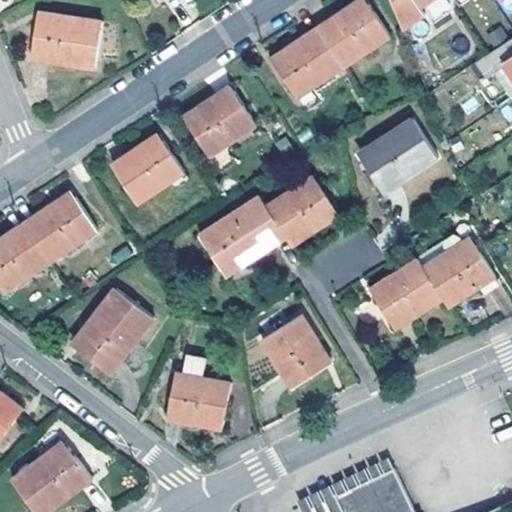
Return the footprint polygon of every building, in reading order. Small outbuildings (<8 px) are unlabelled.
[(345,17),(368,2),(367,0),(360,0),(342,12),(345,17)] [(396,0),(406,27),(427,14),(423,6),(431,0),(396,0)] [(391,35),(368,2),(345,17),(342,12),(319,27),(345,65),(391,35)] [(39,11),(38,16),(65,21),(66,15),(39,11)] [(65,21),(38,16),(31,59),(96,69),(103,21),(66,15),(65,21)] [(313,86),(345,65),(319,27),(296,43),(300,48),(277,63),(298,96),(313,86)] [(505,64),(511,75),(511,38),(477,62),(486,76),(505,64)] [(273,58),(277,63),(300,48),(296,43),(273,58)] [(258,124),(232,86),(208,101),(211,106),(188,122),(211,154),(223,170),(237,160),(226,144),(258,124)] [(313,86),(298,96),(307,109),(322,99),(313,86)] [(185,117),(188,122),(211,106),(208,101),(204,104),(185,117)] [(386,142),(363,157),(385,192),(438,158),(413,119),(384,138),(386,142)] [(139,154),(162,139),(159,134),(136,149),(139,154)] [(360,153),(363,157),(386,142),(384,138),(360,153)] [(185,172),(162,139),(139,154),(136,149),(114,164),(140,202),(185,172)] [(294,195),(318,179),(315,175),(291,190),(294,195)] [(340,213),(318,179),(294,195),(291,190),(268,205),(288,236),(293,244),(317,228),(340,213)] [(52,212),(75,196),(72,192),(49,207),(52,212)] [(201,233),(225,269),(243,258),(248,254),(251,259),(288,236),(268,205),(261,194),(201,233)] [(97,230),(75,196),(52,212),(49,207),(27,222),(52,260),(97,230)] [(0,281),(6,290),(52,260),(27,222),(4,237),(8,242),(0,246),(0,281)] [(496,275),(470,235),(466,238),(462,233),(456,231),(449,236),(449,243),(452,247),(424,266),(444,297),(449,305),(496,275)] [(228,274),(251,259),(248,254),(243,258),(225,269),(228,274)] [(399,277),(375,293),(397,327),(444,297),(424,266),(418,257),(396,272),(399,277)] [(372,288),(375,293),(399,277),(396,272),(372,288)] [(96,324),(79,346),(112,371),(153,316),(116,288),(91,320),(96,324)] [(292,386),(327,364),(311,339),(316,336),(302,314),(263,339),(292,386)] [(74,343),(79,346),(96,324),(91,320),(74,343)] [(311,339),(327,364),(332,361),(316,336),(311,339)] [(207,360),(186,356),(183,374),(203,377),(207,360)] [(176,372),(174,378),(202,384),(203,377),(183,374),(176,372)] [(202,384),(174,378),(168,416),(224,426),(232,383),(203,377),(202,384)] [(0,397),(4,392),(0,388),(0,440),(20,414),(0,398),(0,397)] [(0,397),(0,398),(20,414),(25,408),(4,392),(0,397)] [(48,461),(69,446),(64,440),(44,455),(48,461)] [(47,511),(94,478),(69,446),(48,461),(44,455),(13,479),(38,511),(47,511)] [(298,500),(303,511),(395,469),(390,457),(298,500)] [(416,511),(395,469),(303,511),(416,511)]
